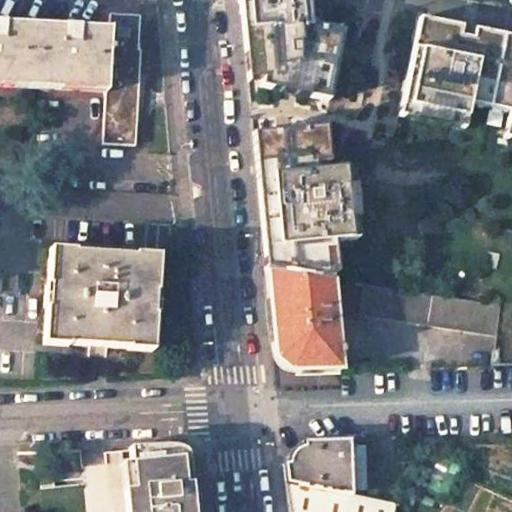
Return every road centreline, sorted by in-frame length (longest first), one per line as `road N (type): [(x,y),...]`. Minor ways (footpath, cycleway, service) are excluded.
road 1 (residential): [(235,409),(199,0)]
road 2 (residential): [(235,409),(511,400)]
road 3 (residential): [(0,418),(235,409)]
